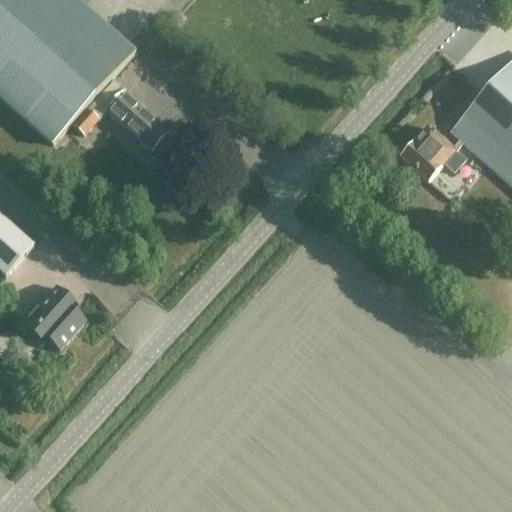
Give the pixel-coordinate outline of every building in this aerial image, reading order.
[(134,58),(69,0),(0,0),(0,100),(54,148),(134,58)] [(427,130),(410,149),(407,148),(403,153),(402,158),(400,161),(427,186),(443,168),(454,177),(465,165),(454,155),(463,146),(511,190),(511,66),(451,135),(459,142),(450,152),(427,130)] [(88,114),(74,130),(85,140),(107,115),(151,155),(168,136),(124,96),(125,95),(115,85),(88,114)] [(0,275),(5,280),(33,249),(0,219),(0,275)] [(78,310),(77,309),(56,289),(21,328),(44,348),(48,344),(59,355),(86,325),(74,314),(78,310)]
